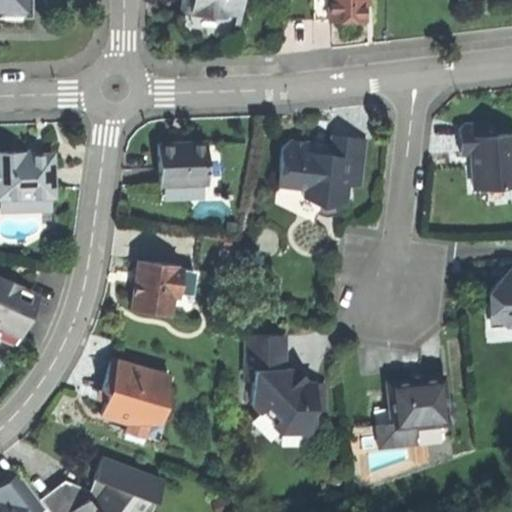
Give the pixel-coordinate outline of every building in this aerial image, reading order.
[(241,0),(183,0),(183,8),(196,9),(196,14),(224,17),(224,12),(236,13),(240,13),(241,0)] [(313,0),(314,20),(328,19),(328,0),(313,0)] [(328,0),(328,19),(343,19),(363,19),(362,0),(328,0)] [(0,13),(29,14),(29,7),(0,6),(0,13)] [(493,186),(511,184),(511,132),(493,134),(492,127),(488,123),(462,125),(459,129),(461,153),(470,152),(473,187),(493,186)] [(281,146),(278,184),(303,187),(303,195),(321,204),(346,200),(347,184),(361,185),(365,138),(331,135),(330,144),(329,153),(309,152),(310,142),(290,140),(281,146)] [(175,143),(158,144),(159,183),(207,182),(206,142),(189,143),(189,145),(175,146),(175,143)] [(319,143),(310,142),(309,152),(329,153),(330,144),(319,143)] [(0,152),(0,196),(16,196),(16,191),(32,190),(32,195),(52,194),(51,154),(34,154),(24,155),(24,151),(0,152)] [(314,221),(321,204),(303,195),(303,187),(278,184),(276,202),(314,221)] [(0,210),(53,209),(52,194),(32,195),(16,196),(0,196),(0,210)] [(176,266),(137,261),(136,268),(140,268),(140,271),(139,280),(135,279),(131,308),(170,313),(172,295),(174,284),(180,285),(182,269),(176,268),(176,266)] [(196,270),(182,269),(180,285),(178,296),(172,295),(170,313),(184,315),(187,294),(193,295),(196,270)] [(0,276),(0,281),(3,283),(1,287),(19,294),(23,286),(0,276)] [(511,325),(511,276),(502,277),(487,291),(488,302),(488,313),(505,326),(511,325)] [(0,281),(0,347),(7,350),(14,347),(23,324),(33,300),(19,294),(1,287),(3,283),(0,281)] [(283,335),(246,335),(246,379),(252,379),(252,403),(261,412),(269,405),(281,416),(281,431),(295,431),(313,430),(313,411),(323,411),(323,384),(306,384),(298,376),(291,369),(283,335)] [(101,389),(105,390),(114,359),(110,358),(106,373),(101,389)] [(168,376),(114,359),(105,390),(102,400),(105,401),(100,415),(127,423),(128,423),(130,415),(150,421),(158,423),(167,396),(163,395),(168,376)] [(389,410),(392,430),(442,424),(448,424),(455,416),(454,408),(447,401),(444,376),(414,379),(387,382),(389,410)] [(295,445),(295,431),(281,431),(281,416),(269,405),(261,412),(255,418),(281,446),(295,445)] [(444,439),(442,424),(392,430),(389,410),(375,411),(378,446),(444,439)] [(145,437),(150,421),(130,415),(128,423),(127,423),(124,430),(145,437)] [(87,499),(72,511),(71,511),(150,511),(162,482),(102,459),(95,476),(90,489),(87,499)] [(0,503),(4,509),(18,498),(28,511),(35,511),(44,505),(43,504),(39,498),(20,473),(0,487),(0,503)] [(64,479),(39,498),(43,504),(58,493),(72,511),(87,499),(90,489),(64,479)] [(58,493),(43,504),(44,505),(49,511),(71,511),(72,511),(58,493)] [(28,511),(18,498),(4,509),(0,511),(28,511)]
